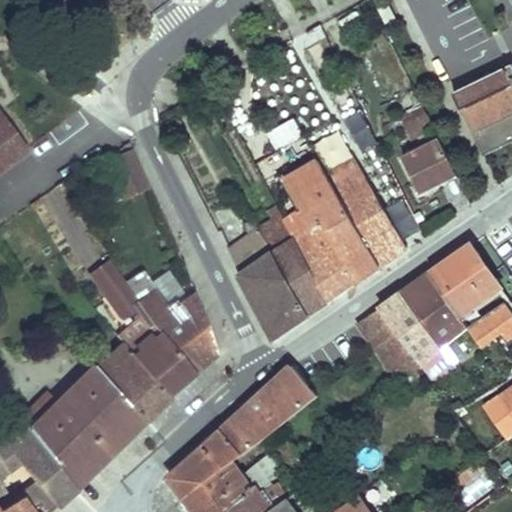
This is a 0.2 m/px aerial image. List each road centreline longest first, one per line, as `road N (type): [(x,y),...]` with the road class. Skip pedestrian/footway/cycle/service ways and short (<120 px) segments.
road 1 (residential): [(234,0),(158,58),(135,91),(143,128),(264,369)]
road 2 (residential): [(264,369),(511,198)]
road 3 (residential): [(130,511),(158,464),(264,369)]
